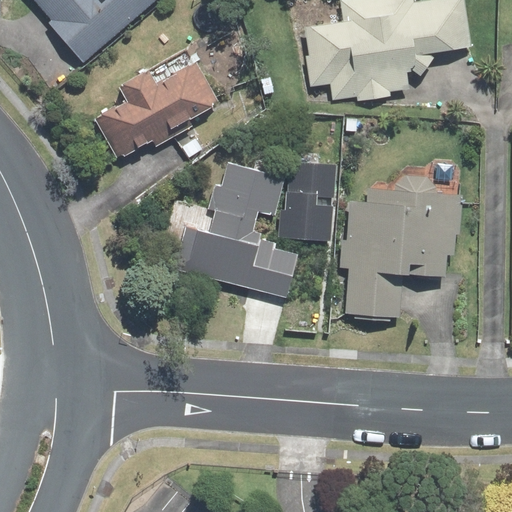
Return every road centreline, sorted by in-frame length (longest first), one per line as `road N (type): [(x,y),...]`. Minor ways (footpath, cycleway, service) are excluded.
road 1 (unclassified): [(55,383),(303,407),(511,411)]
road 2 (tertiary): [(0,171),(40,271),(55,383)]
road 3 (tertiary): [(55,383),(63,446),(50,511)]
road 4 (tertiary): [(0,493),(55,383)]
